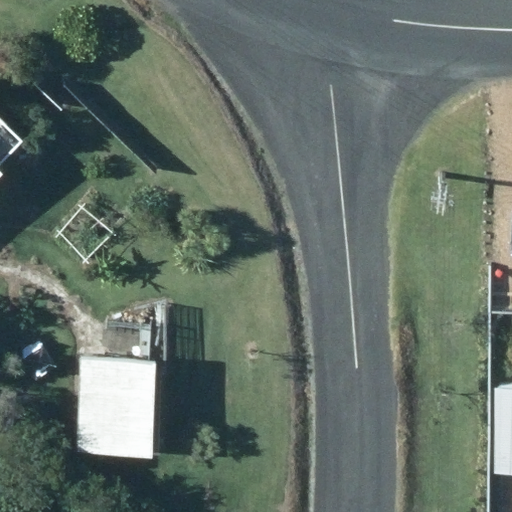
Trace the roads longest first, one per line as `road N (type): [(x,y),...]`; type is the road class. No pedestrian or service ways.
road 1 (residential): [(340,11),(354,511)]
road 2 (tertiary): [(340,11),(511,25)]
